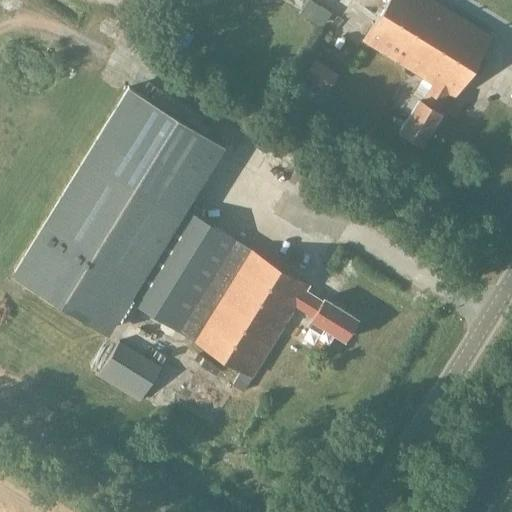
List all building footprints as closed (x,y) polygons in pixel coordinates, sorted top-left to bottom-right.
[(489,35),(431,0),(385,0),(361,39),(421,77),(446,93),(451,96),(489,35)] [(335,73),(314,60),(302,79),(323,92),(335,73)] [(436,109),(446,93),(421,77),(410,94),(417,98),(397,131),(418,145),(439,111),(436,109)] [(127,88),(14,273),(107,330),(126,298),(251,375),(294,305),(311,316),(310,318),(304,326),(318,335),(323,327),(343,339),(356,318),(322,298),(320,301),(303,290),(307,285),(181,208),(220,145),(127,88)] [(62,112),(75,101),(69,93),(56,104),(62,112)] [(22,160),(43,134),(21,117),(0,143),(22,160)] [(302,176),(293,170),(290,176),(298,181),(302,176)] [(160,365),(117,339),(95,375),(137,401),(160,365)] [(199,352),(186,356),(191,370),(204,366),(199,352)] [(192,391),(199,382),(186,372),(179,381),(192,391)] [(223,422),(235,428),(250,395),(238,390),(223,422)] [(230,474),(226,484),(247,494),(252,483),(230,474)]
